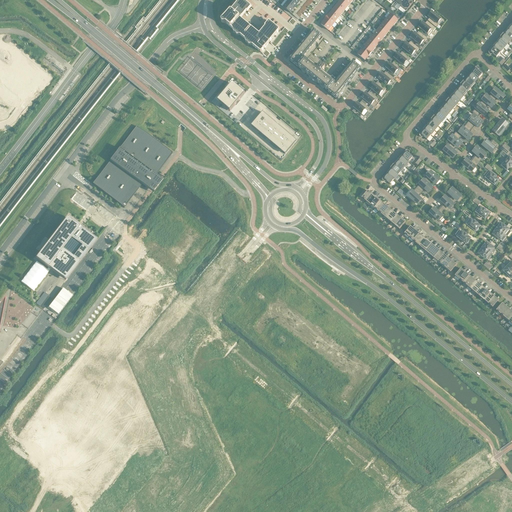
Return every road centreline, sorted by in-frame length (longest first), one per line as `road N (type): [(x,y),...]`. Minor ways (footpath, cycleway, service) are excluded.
road 1 (secondary): [(274,226),(301,233),(511,402)]
road 2 (secondary): [(511,384),(304,212)]
road 3 (tertiary): [(186,314),(160,361),(183,454),(141,511)]
road 4 (tertiary): [(166,511),(198,468),(198,439),(172,369),(196,323)]
road 5 (unclassified): [(203,26),(166,43),(61,170)]
road 6 (residential): [(309,18),(280,53),(282,62),(337,107),(372,71)]
road 7 (secondary): [(50,0),(177,103)]
road 8 (secondary): [(177,103),(58,0)]
road 9 (secondary): [(302,193),(325,163),(328,134),(314,112),(265,73)]
road 10 (secondary): [(260,80),(319,134),(320,156),(296,188)]
road 11 (tertiary): [(196,323),(274,226)]
road 12 (tertiary): [(268,221),(186,314)]
